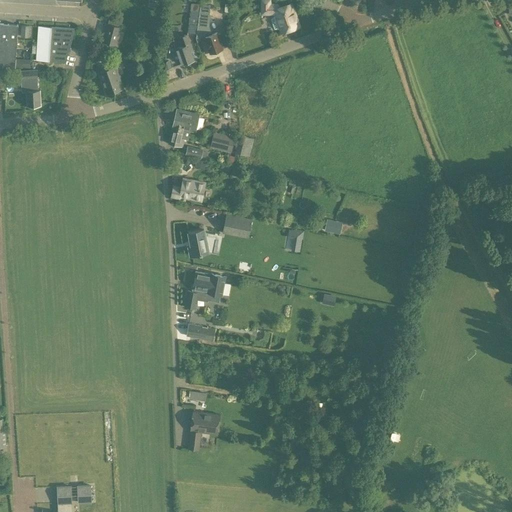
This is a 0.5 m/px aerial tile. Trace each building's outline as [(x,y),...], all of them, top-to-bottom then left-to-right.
[(275,15),(271,19),(274,29),(280,29),(281,32),(299,26),(291,3),(279,7),(277,4),(269,4),(269,0),(261,0),(262,13),(274,13),(275,15)] [(197,42),(201,40),(205,53),(209,52),(210,53),(215,51),(216,53),(221,51),(220,49),(222,48),(216,33),(212,34),(209,26),(210,14),(210,13),(209,13),(210,5),(200,4),(200,7),(196,34),(196,38),(197,42)] [(187,33),(196,34),(200,7),(193,7),(191,9),(191,10),(190,10),(187,33)] [(110,14),(108,22),(120,25),(122,17),(110,14)] [(0,66),(15,67),(30,68),(30,59),(15,58),(18,24),(0,22),(0,66)] [(107,23),(102,42),(116,46),(122,27),(107,23)] [(74,28),(38,26),(36,60),(65,61),(74,28)] [(187,35),(181,37),(178,38),(181,47),(175,49),(181,65),(194,60),(191,52),(193,51),(187,35)] [(98,72),(106,94),(123,88),(115,66),(98,72)] [(38,89),(37,78),(38,78),(37,69),(20,70),(20,80),(21,80),(22,92),(26,92),(27,105),(41,105),(40,88),(38,89)] [(188,140),(190,130),(195,131),(199,114),(177,109),(169,143),(183,147),(185,139),(188,140)] [(210,147),(231,152),(231,151),(234,152),(238,139),(234,138),(235,137),(214,131),(210,147)] [(239,134),(238,139),(234,152),(235,152),(250,156),(254,138),(239,134)] [(185,155),(201,159),(201,158),(207,159),(208,152),(203,150),(203,149),(187,145),(185,155)] [(196,159),(194,168),(205,170),(207,161),(196,159)] [(173,187),(171,196),(179,198),(179,196),(201,200),(204,182),(183,177),(180,189),(173,187)] [(252,219),(226,213),(222,233),(248,238),(252,219)] [(291,214),(283,213),(281,222),(282,222),(282,224),(288,225),(288,223),(292,224),(294,216),(291,215),(291,214)] [(340,233),(343,221),(327,218),(325,230),(340,233)] [(188,232),(191,246),(188,246),(190,255),(199,253),(199,254),(202,254),(201,253),(207,251),(203,228),(188,232)] [(221,295),(224,276),(211,273),(210,274),(198,271),(195,288),(194,291),(187,290),(183,305),(195,308),(198,289),(207,291),(207,292),(221,295)] [(327,304),(334,306),(336,297),(329,296),(327,304)] [(215,328),(189,323),(186,336),(213,341),(215,328)] [(187,449),(198,450),(200,432),(217,434),(220,415),(193,411),(187,449)] [(353,479),(344,478),(343,488),(351,489),(351,487),(353,487),(353,479)] [(90,485),(77,486),(78,502),(91,502),(90,485)] [(69,511),(69,502),(58,502),(58,507),(58,509),(58,511),(69,511)]
